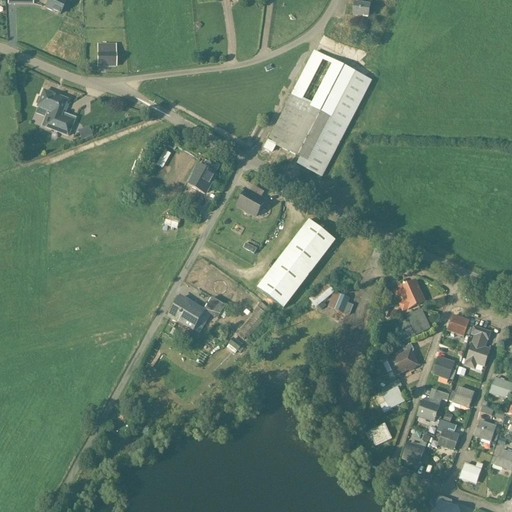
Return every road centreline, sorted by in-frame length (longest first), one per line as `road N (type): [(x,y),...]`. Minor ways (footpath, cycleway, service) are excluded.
road 1 (unclassified): [(246,157),(51,511)]
road 2 (unclassified): [(104,86),(270,56),(307,38),(336,0)]
road 3 (unclassified): [(463,271),(246,157)]
road 4 (residential): [(450,490),(390,467),(451,301)]
road 5 (residential): [(507,322),(450,490)]
road 6 (unclassified): [(246,157),(104,86)]
